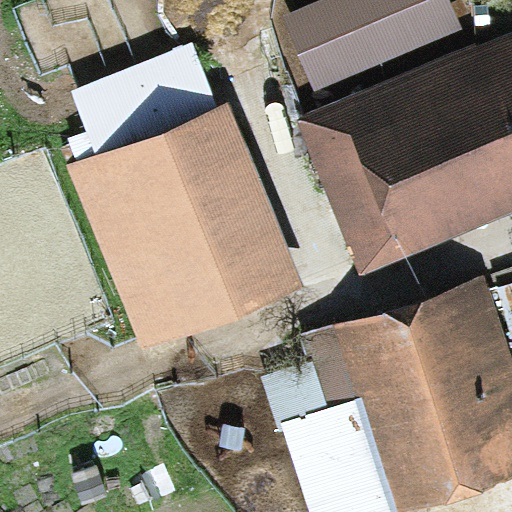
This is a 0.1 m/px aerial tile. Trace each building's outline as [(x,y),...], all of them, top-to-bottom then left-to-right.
[(464,23),(454,0),(305,0),(283,9),(315,85),(464,23)] [(476,38),(296,112),(361,268),(511,206),(511,26),(477,41),(476,38)] [(71,86),(87,125),(68,133),(78,156),(68,160),(142,344),(304,279),(231,95),(218,101),(193,38),(71,86)] [(381,511),(511,470),(511,355),(484,270),(300,329),(308,355),(260,370),(279,429),(284,427),(311,511),(381,511)] [(107,487),(95,459),(70,469),(82,498),(107,487)] [(130,479),(143,507),(167,496),(154,468),(130,479)] [(0,511),(15,511),(7,493),(0,496),(0,511)]
